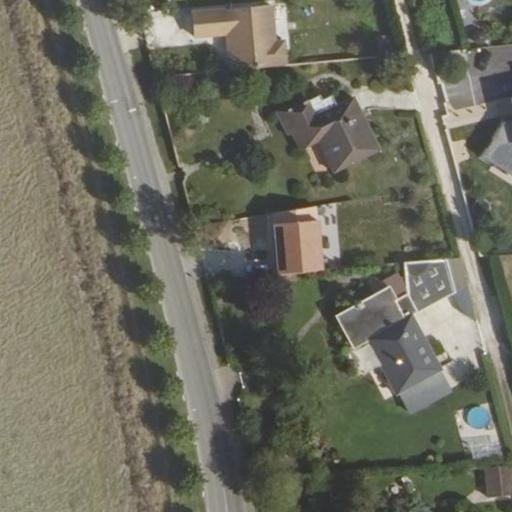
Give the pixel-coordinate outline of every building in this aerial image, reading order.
[(239,74),(294,70),(292,46),(283,47),(281,9),(203,15),(205,40),(237,38),(239,74)] [(334,115),(331,109),(320,114),(308,110),(284,121),(296,147),(303,144),(312,165),(332,156),(344,183),(389,163),(365,113),(345,120),(341,111),(334,115)] [(467,281),(464,269),(446,270),(453,289),(467,281)] [(453,289),(446,270),(403,273),(404,288),(340,324),(353,346),(365,339),(396,394),(438,370),(407,315),(453,289)] [(511,503),(511,472),(486,474),(489,505),(511,503)]
